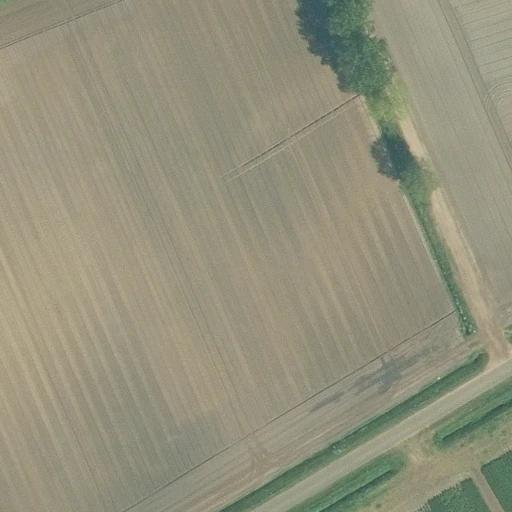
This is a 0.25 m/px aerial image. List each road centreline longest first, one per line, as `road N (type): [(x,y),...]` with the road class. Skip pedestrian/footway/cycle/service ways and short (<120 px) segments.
road 1 (track): [(508,367),(351,0)]
road 2 (unclassified): [(266,511),(511,365)]
